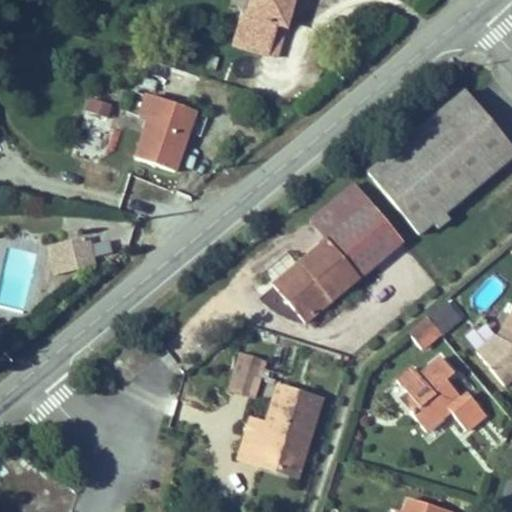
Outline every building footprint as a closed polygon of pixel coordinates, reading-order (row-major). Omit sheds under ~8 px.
[(222,39),(259,51),(267,27),(276,30),(286,2),(278,0),(242,0),(238,14),(231,12),(222,39)] [(267,27),(259,51),(268,54),(276,30),(267,27)] [(511,116),(466,64),(372,144),(423,206),(438,194),(442,200),(455,189),(450,182),(511,129),(511,116)] [(138,159),(180,171),(198,109),(156,97),(138,159)] [(106,159),(110,104),(80,102),(75,157),(106,159)] [(330,211),(377,173),(359,155),(313,193),(330,211)] [(377,173),(330,211),(277,254),(310,295),(412,210),(377,173)] [(89,238),(46,247),(52,277),(95,269),(89,238)] [(240,358),(265,364),(275,329),(250,322),(240,358)] [(481,407),(500,390),(480,369),(474,374),(459,356),(469,351),(454,333),(429,353),(420,344),(407,358),(421,373),(433,387),(425,394),(441,411),(465,391),(481,407)] [(247,428),(296,444),(304,416),(313,420),(327,365),(286,353),(275,390),(260,386),(247,428)] [(421,373),(412,383),(425,394),(433,387),(421,373)] [(296,444),(304,446),(313,420),(304,416),(296,444)] [(406,511),(464,511),(471,490),(426,477),(415,508),(409,505),(406,511)] [(400,502),(396,511),(406,511),(409,505),(400,502)]
